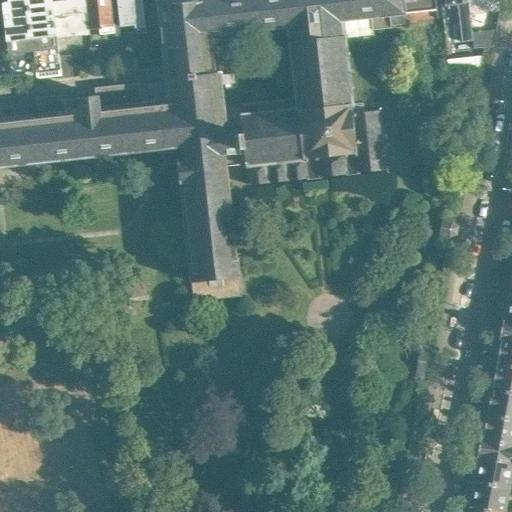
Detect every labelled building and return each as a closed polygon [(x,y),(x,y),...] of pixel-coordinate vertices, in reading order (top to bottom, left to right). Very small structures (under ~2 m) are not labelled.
[(405,25),(404,13),(402,0),(160,0),(172,100),(141,103),(139,81),(98,86),(99,93),(68,97),(67,92),(38,95),(40,115),(0,119),(0,168),(178,148),(178,145),(195,143),(196,151),(189,152),(191,172),(180,173),(195,301),(241,295),(225,154),(240,152),(242,165),(247,165),(247,168),(248,168),(250,185),(386,170),(379,110),(363,112),(362,104),(356,105),(350,53),(347,53),(345,38),(373,35),(373,29),(391,27),(391,26),(404,25),(405,25)] [(37,79),(28,0),(9,2),(9,3),(4,4),(12,81),(37,79)] [(60,55),(58,38),(53,0),(28,0),(37,79),(62,77),(60,55)] [(90,35),(89,30),(85,0),(53,0),(58,38),(90,35)] [(113,23),(110,0),(85,0),(89,30),(100,29),(101,34),(114,33),(114,35),(121,34),(121,27),(120,22),(113,23)] [(142,0),(118,0),(120,22),(121,27),(135,25),(136,34),(146,33),(142,0)] [(437,10),(436,0),(402,0),(404,13),(437,10)] [(444,0),(445,7),(456,5),(458,18),(460,42),(472,41),(467,0),(444,0)] [(499,0),(467,0),(472,41),(473,50),(494,48),(500,11),(499,0)] [(70,54),(60,55),(62,77),(72,77),(70,54)] [(97,299),(93,304),(94,311),(99,314),(118,311),(119,315),(129,313),(128,309),(132,309),(131,302),(130,298),(129,293),(125,294),(125,290),(115,292),(116,296),(97,299)] [(511,297),(509,297),(510,298),(506,320),(504,320),(503,323),(511,324),(511,297)] [(511,324),(503,323),(501,337),(500,340),(502,340),(498,363),(511,365),(511,324)] [(511,365),(498,363),(493,389),(511,392),(511,365)] [(511,392),(493,389),(488,413),(511,417),(511,392)] [(511,417),(488,413),(484,438),(482,438),(479,454),(511,460),(511,417)] [(511,460),(479,454),(478,457),(480,458),(476,480),(475,480),(475,481),(510,488),(511,478),(511,460)] [(498,511),(505,511),(510,488),(475,481),(475,482),(476,482),(471,506),(470,506),(470,507),(498,511)]
